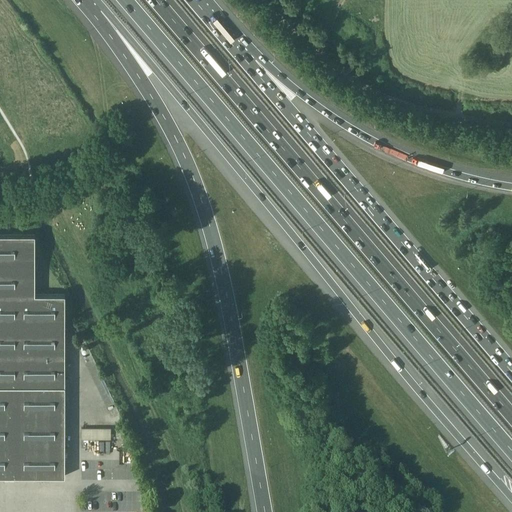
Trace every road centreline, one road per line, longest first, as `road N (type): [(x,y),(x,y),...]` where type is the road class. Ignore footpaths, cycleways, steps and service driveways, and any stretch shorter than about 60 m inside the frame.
road 1 (motorway): [(99,10),(511,498)]
road 2 (motorway): [(125,0),(511,450)]
road 3 (motorway): [(511,416),(154,0)]
road 4 (motorway): [(99,10),(183,150),(209,225),(267,511)]
road 5 (motorway): [(511,371),(250,65)]
road 6 (motorway): [(511,187),(417,162),(250,65)]
